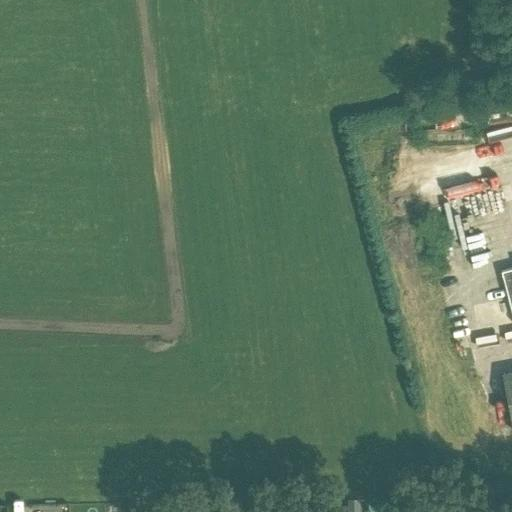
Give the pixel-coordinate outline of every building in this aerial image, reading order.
[(447,155),(449,167),(476,161),(473,149),(447,155)] [(456,197),(492,187),(489,176),(453,186),(456,197)] [(511,267),(501,271),(503,279),(511,313),(511,267)] [(511,371),(501,373),(511,427),(511,371)] [(241,511),(241,494),(229,494),(228,511),(241,511)] [(348,495),(347,511),(363,511),(364,495),(348,495)]
